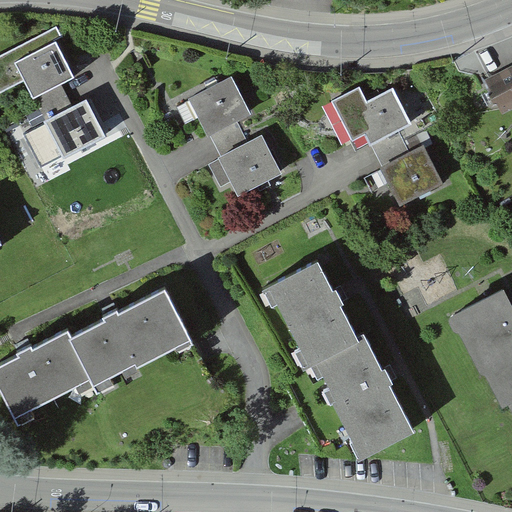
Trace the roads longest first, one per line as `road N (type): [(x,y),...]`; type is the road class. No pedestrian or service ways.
road 1 (tertiary): [(511,9),(426,36),(337,42),(119,0)]
road 2 (tertiary): [(0,494),(254,500),(364,511)]
